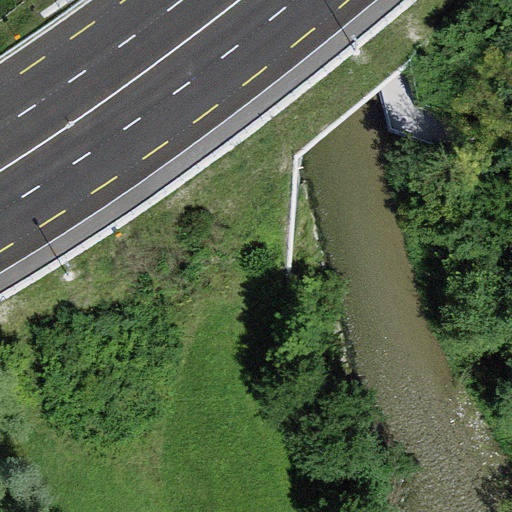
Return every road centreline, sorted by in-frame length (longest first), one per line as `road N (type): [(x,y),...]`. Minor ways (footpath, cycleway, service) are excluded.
road 1 (primary): [(0,213),(295,0)]
road 2 (primary): [(184,0),(0,129)]
